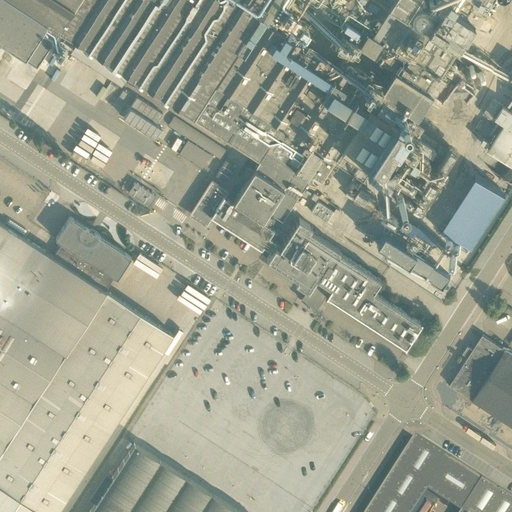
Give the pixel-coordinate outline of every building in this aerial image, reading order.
[(47,24),(63,35),(84,0),(0,0),(44,29),(47,24)] [(378,94),(274,27),(254,14),(232,0),(84,0),(63,35),(76,42),(73,47),(81,53),(79,57),(96,68),(98,64),(123,80),(126,75),(196,121),(216,89),(333,162),(370,106),(378,94)] [(232,0),(254,14),(262,0),(232,0)] [(262,0),(254,14),(274,27),(291,0),(304,0),(311,4),(314,0),(262,0)] [(425,30),(404,17),(377,0),(314,0),(311,4),(340,23),(346,15),(366,28),(381,38),(409,56),(399,70),(428,89),(428,90),(431,92),(436,95),(439,90),(440,90),(446,81),(438,76),(473,22),(443,3),(425,30)] [(377,0),(404,17),(415,0),(426,7),(430,0),(377,0)] [(442,0),(442,2),(443,3),(473,22),(479,12),(482,13),(490,0),(489,0),(442,0)] [(392,69),(399,58),(382,47),(376,58),(392,69)] [(263,246),(271,252),(278,241),(275,239),(271,236),(270,235),(274,228),(263,220),(268,212),(274,215),(282,220),(311,175),(321,181),(333,162),(216,89),(196,121),(259,161),(253,169),(248,165),(242,174),(248,177),(232,201),(225,196),(224,196),(211,216),(212,217),(261,248),(263,246)] [(162,113),(137,97),(123,119),(154,138),(161,127),(155,124),(162,113)] [(505,123),(488,149),(507,161),(511,164),(511,110),(504,105),(496,118),(505,123)] [(388,117),(370,106),(333,162),(363,181),(370,169),(392,183),(395,178),(410,187),(415,179),(417,180),(423,170),(422,169),(428,160),(413,150),(420,139),(415,135),(420,128),(422,125),(410,117),(410,118),(408,117),(402,127),(395,122),(388,117)] [(370,191),(360,184),(352,180),(345,190),(363,202),(370,191)] [(149,206),(156,195),(135,181),(128,192),(149,206)] [(205,220),(223,192),(213,185),(194,213),(205,220)] [(406,192),(398,204),(406,210),(416,209),(420,202),(406,192)] [(432,246),(438,238),(404,214),(399,222),(432,246)] [(0,511),(56,511),(173,334),(105,289),(114,276),(117,278),(131,256),(70,216),(55,238),(62,243),(55,253),(56,254),(54,257),(0,221),(0,511)] [(282,243),(278,241),(271,252),(266,259),(297,279),(294,283),(306,290),(308,291),(315,295),(313,298),(317,301),(318,302),(322,296),(321,295),(323,293),(326,294),(404,345),(404,346),(405,346),(411,336),(414,338),(417,332),(415,331),(421,321),(420,320),(420,321),(373,290),(381,278),(380,278),(340,252),(339,251),(340,250),(310,230),(312,226),(299,217),(287,235),(284,240),(282,243)] [(443,287),(451,276),(383,232),(376,243),(443,287)] [(511,353),(483,335),(450,385),(511,425),(511,353)] [(511,511),(511,499),(416,438),(383,489),(368,511),(417,511),(418,511),(425,500),(434,507),(438,501),(455,511),(511,511)] [(241,511),(134,442),(88,511),(241,511)] [(102,471),(85,497),(90,500),(107,475),(102,471)]
